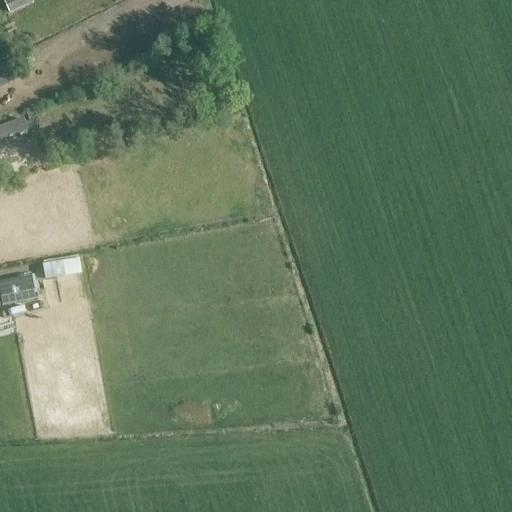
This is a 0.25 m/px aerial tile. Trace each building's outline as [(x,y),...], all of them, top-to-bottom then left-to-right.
[(9,15),(23,9),(18,0),(9,0),(4,3),(9,15)] [(22,208),(26,230),(53,224),(48,202),(22,208)] [(104,204),(81,209),(88,248),(111,244),(104,204)] [(145,209),(129,212),(132,234),(148,231),(145,209)] [(31,265),(2,271),(0,271),(0,286),(34,279),(31,265)]
